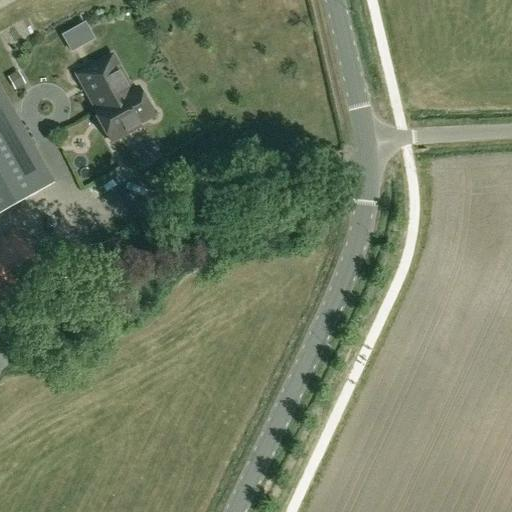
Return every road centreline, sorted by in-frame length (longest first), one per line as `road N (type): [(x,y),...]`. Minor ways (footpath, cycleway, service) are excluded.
road 1 (tertiary): [(235,511),(358,243),(366,145)]
road 2 (tertiary): [(366,145),(333,0)]
road 3 (unclassified): [(366,145),(511,134)]
